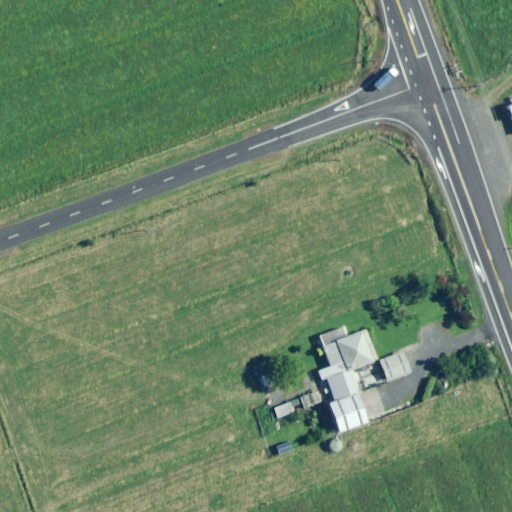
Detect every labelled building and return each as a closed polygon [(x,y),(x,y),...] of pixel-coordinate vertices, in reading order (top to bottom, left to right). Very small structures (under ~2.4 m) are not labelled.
[(374,360),(364,331),(320,345),(327,366),(321,369),(331,399),(324,401),(335,432),(364,423),(347,369),(374,360)] [(408,373),(400,352),(377,360),(385,382),(408,373)] [(273,383),(270,372),(258,375),(261,386),(273,383)] [(319,402),(315,391),(299,397),(302,407),(319,402)] [(290,412),(287,402),(271,408),(275,418),(290,412)]
